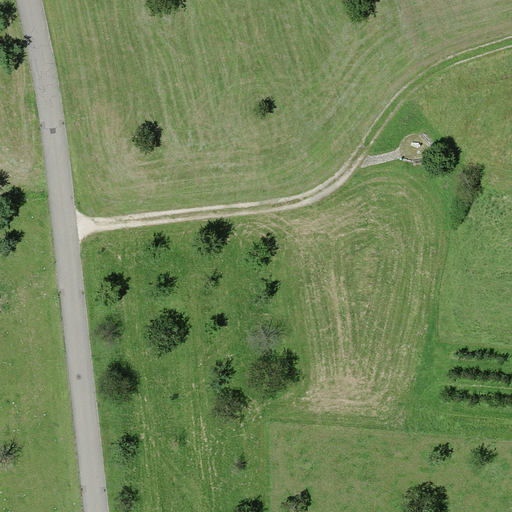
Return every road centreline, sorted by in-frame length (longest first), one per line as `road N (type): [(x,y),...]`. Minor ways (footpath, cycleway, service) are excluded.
road 1 (residential): [(26,0),(41,55),(95,511)]
road 2 (track): [(62,229),(288,205),(323,192),(401,91),(452,58),(511,40)]
